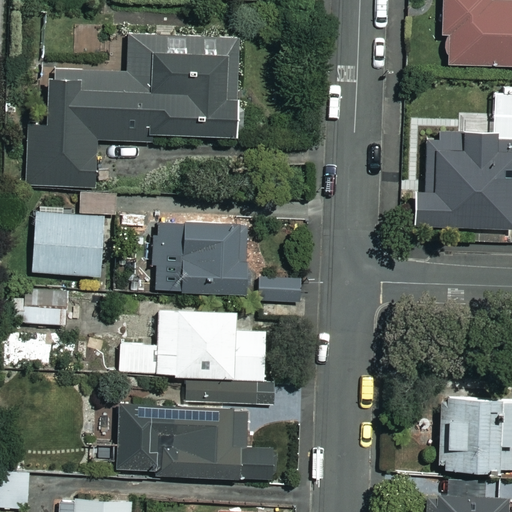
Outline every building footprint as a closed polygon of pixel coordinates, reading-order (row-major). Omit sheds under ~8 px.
[(511,1),(498,2),(498,0),(444,0),(446,68),(511,66),(511,1)] [(125,70),(54,70),(54,80),(48,80),(48,129),(29,129),(30,189),(97,189),(97,142),(149,142),(149,138),(235,137),(235,133),(243,127),(245,119),(243,111),(235,104),(235,34),(125,34),(125,70)] [(468,128),(437,129),(437,137),(423,137),(424,192),(414,192),(414,228),(462,227),(462,234),(509,233),(508,226),(511,225),(511,132),(468,133),(468,128)] [(111,225),(102,225),(102,212),(68,212),(68,207),(34,207),(34,274),(102,275),(102,256),(111,256),(111,225)] [(157,227),(157,237),(151,237),(152,272),(157,272),(158,293),(249,292),(247,225),(157,227)] [(299,279),(260,279),(260,301),(299,301),(299,279)] [(66,291),(27,291),(27,299),(1,299),(1,327),(66,327),(66,291)] [(239,307),(158,305),(157,342),(109,340),(108,375),(184,377),(183,397),(264,399),(266,333),(238,332),(239,307)] [(511,399),(437,401),(438,465),(444,465),(444,475),(511,474),(511,399)] [(245,407),(117,408),(118,482),(275,482),(275,445),(245,445),(245,407)] [(34,504),(34,490),(28,490),(28,472),(0,472),(0,508),(28,508),(28,504),(34,504)] [(505,511),(506,487),(450,487),(450,498),(422,499),(422,511),(505,511)] [(129,511),(130,500),(59,499),(59,511),(129,511)]
